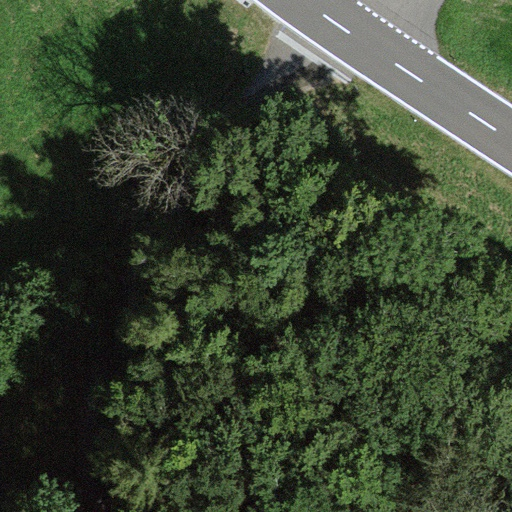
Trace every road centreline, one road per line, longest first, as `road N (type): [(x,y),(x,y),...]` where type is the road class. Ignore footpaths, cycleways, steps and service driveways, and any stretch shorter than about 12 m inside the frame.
road 1 (track): [(91,511),(85,413),(139,248),(197,119),(252,46),(349,33)]
road 2 (track): [(139,248),(382,511)]
road 3 (tertiary): [(349,33),(511,140)]
